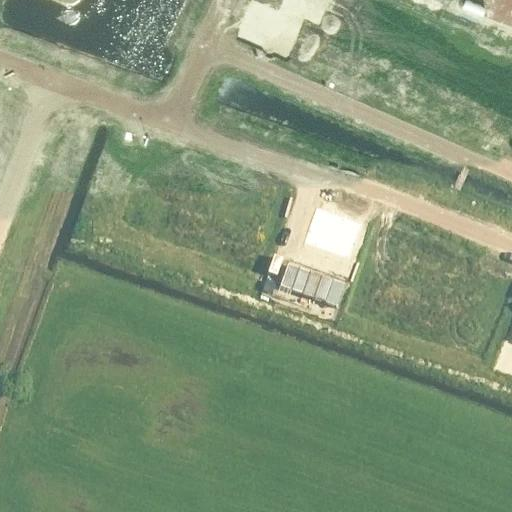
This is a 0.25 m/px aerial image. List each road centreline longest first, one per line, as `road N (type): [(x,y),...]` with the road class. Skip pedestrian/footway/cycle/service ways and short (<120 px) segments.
road 1 (residential): [(175,124),(511,249)]
road 2 (residential): [(511,178),(206,47)]
road 3 (residential): [(50,80),(0,221)]
road 4 (residential): [(50,80),(175,124)]
